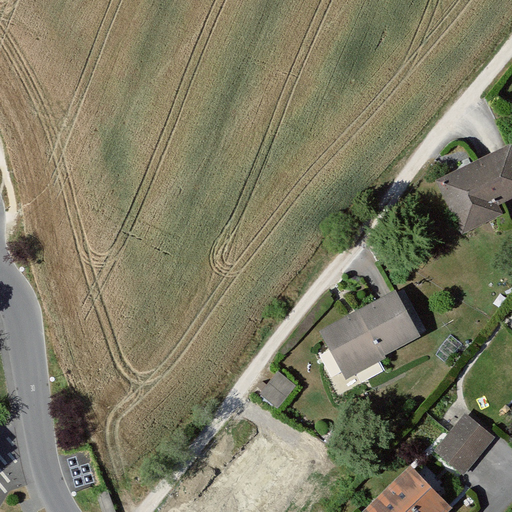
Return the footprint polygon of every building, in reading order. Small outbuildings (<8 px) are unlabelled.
[(511,145),(441,179),(466,231),(509,211),(502,196),(511,190),(511,145)] [(423,332),(398,284),(319,325),(344,373),(423,332)] [(497,432),(468,409),(434,451),(462,474),(497,432)] [(258,511),(302,463),(260,425),(202,490),(226,511),(258,511)] [(452,511),(461,504),(419,461),(364,511),(452,511)]
